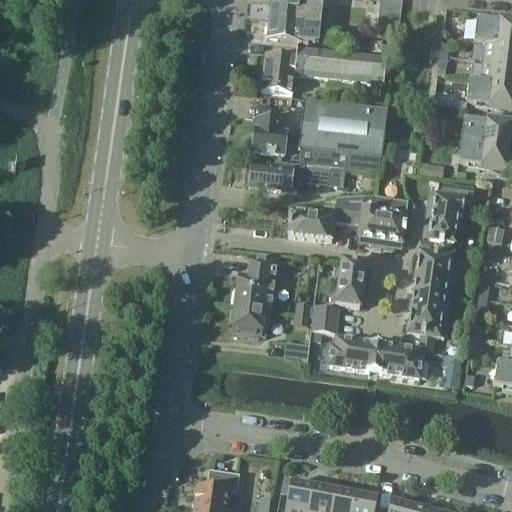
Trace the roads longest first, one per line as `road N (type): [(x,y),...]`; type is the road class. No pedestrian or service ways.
road 1 (residential): [(511,494),(346,452),(167,420)]
road 2 (residential): [(44,237),(1,511)]
road 3 (secondary): [(56,511),(95,245)]
road 4 (residential): [(196,238),(395,268),(387,335)]
road 5 (secondary): [(95,245),(131,0)]
road 6 (residential): [(196,238),(226,0)]
road 7 (unclassified): [(0,104),(52,128),(44,237)]
road 8 (residential): [(167,420),(193,256)]
